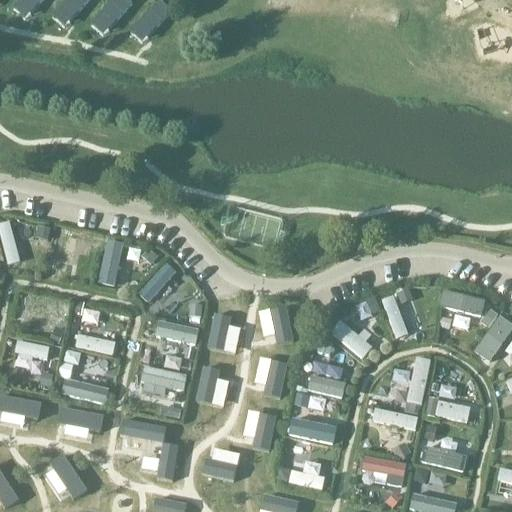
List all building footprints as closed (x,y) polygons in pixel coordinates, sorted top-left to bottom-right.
[(49,0),(23,0),(13,12),(26,24),(49,0)] [(95,1),(93,0),(70,0),(52,21),(65,32),(95,1)] [(132,11),(119,0),(116,0),(90,30),(103,42),(132,11)] [(172,16),(157,3),(129,35),(142,47),(172,16)] [(20,211),(6,214),(14,255),(28,252),(20,211)] [(68,266),(78,223),(65,220),(55,263),(68,266)] [(146,284),(155,292),(184,261),(175,253),(146,284)] [(452,279),(447,297),(489,307),(494,289),(452,279)] [(405,330),(417,325),(401,284),(389,289),(405,330)] [(511,306),(510,305),(482,340),(497,351),(511,331),(511,306)] [(347,310),(336,325),(369,350),(380,335),(347,310)] [(162,313),(160,330),(201,335),(204,318),(162,313)] [(119,343),(120,328),(84,326),(83,341),(119,343)] [(53,352),(57,338),(26,329),(22,343),(53,352)] [(186,382),(188,363),(153,359),(151,378),(186,382)] [(319,364),(315,379),(348,387),(352,373),(319,364)] [(78,369),(74,386),(107,394),(111,377),(78,369)] [(447,388),(443,406),(476,415),(480,397),(447,388)] [(383,398),(380,412),(424,420),(426,406),(383,398)] [(23,408),(18,430),(40,435),(45,413),(23,408)] [(309,413),(308,428),(341,431),(342,416),(309,413)] [(89,446),(93,421),(72,418),(68,443),(89,446)] [(102,447),(122,450),(125,427),(105,425),(102,447)] [(430,455),(471,460),(473,442),(432,437),(430,455)] [(372,451),(371,462),(413,466),(414,456),(372,451)] [(201,484),(207,462),(185,457),(179,478),(201,484)] [(331,479),(333,465),(298,460),(296,474),(331,479)] [(35,476),(33,496),(54,497),(56,477),(35,476)] [(398,479),(394,494),(406,497),(410,482),(398,479)] [(462,507),(464,493),(424,488),(423,503),(462,507)] [(139,511),(164,511),(168,499),(144,494),(139,511)] [(47,511),(49,505),(25,502),(23,511),(47,511)]
